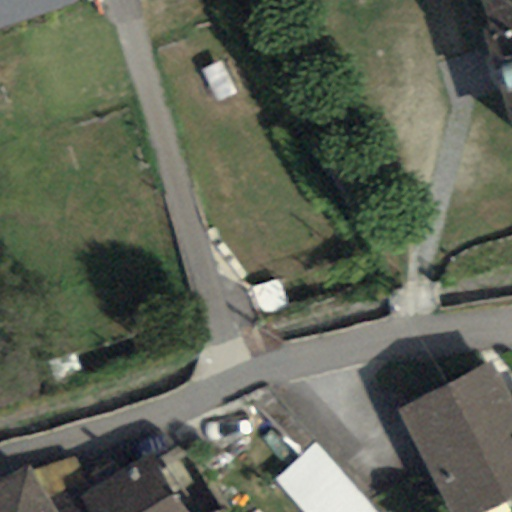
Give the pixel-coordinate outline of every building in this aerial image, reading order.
[(0,0),(0,8),(21,0),(0,0)] [(511,0),(470,0),(511,145),(511,0)] [(0,407),(18,402),(0,343),(0,407)] [(485,371),(405,406),(451,511),(456,511),(511,487),(511,406),(503,410),(485,371)] [(79,511),(177,511),(143,466),(79,511)] [(38,511),(13,470),(0,477),(0,511),(38,511)]
